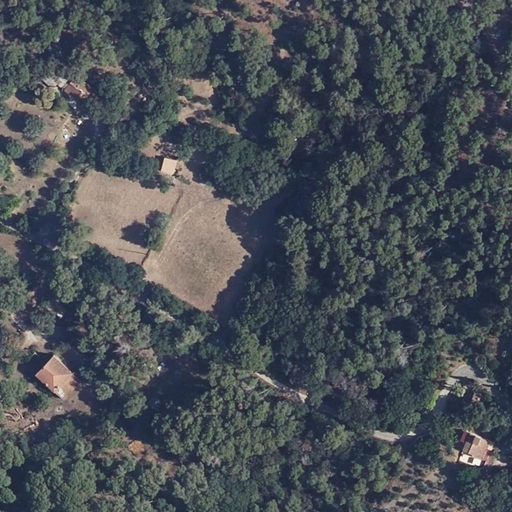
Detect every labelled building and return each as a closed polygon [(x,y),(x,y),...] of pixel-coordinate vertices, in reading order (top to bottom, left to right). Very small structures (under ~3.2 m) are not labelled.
[(88,93),(90,90),(80,83),(77,86),(72,83),(68,89),(85,102),(90,95),(88,93)] [(81,110),(85,102),(68,89),(63,96),(81,110)] [(178,162),(166,158),(163,170),(175,173),(178,162)] [(47,302),(60,314),(65,308),(58,300),(54,303),(50,299),(47,302)] [(36,374),(62,400),(79,382),(53,356),(36,374)] [(498,368),(493,360),(484,364),(489,373),(498,368)] [(464,451),(485,460),(492,444),(471,435),(464,451)] [(465,454),(463,463),(482,468),(484,459),(465,454)]
